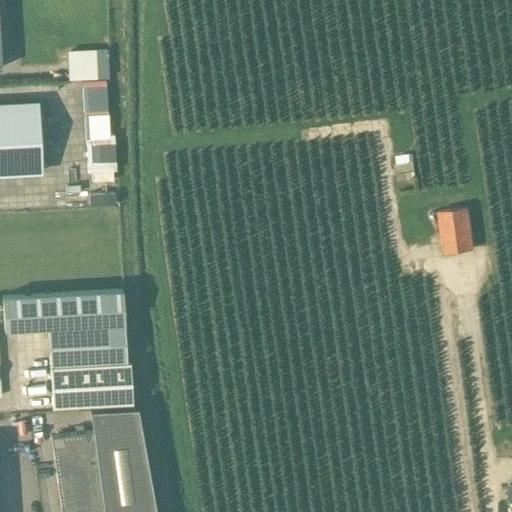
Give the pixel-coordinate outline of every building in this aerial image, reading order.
[(64,47),(66,78),(94,77),(93,46),(64,47)] [(0,172),(41,170),(37,102),(0,104),(0,172)] [(398,179),(415,177),(414,169),(397,171),(398,179)] [(443,252),(474,248),(468,206),(437,210),(443,252)] [(123,289),(2,295),(4,328),(48,326),(52,406),(132,402),(130,362),(127,362),(123,289)] [(51,438),(61,511),(157,511),(142,404),(90,412),(93,432),(51,438)]
